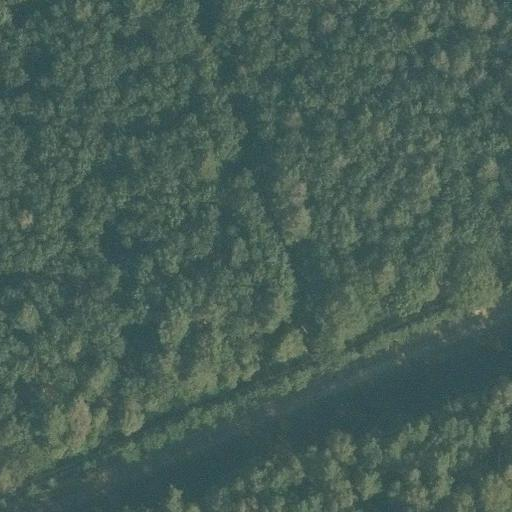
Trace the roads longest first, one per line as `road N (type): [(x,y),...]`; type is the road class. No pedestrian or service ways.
road 1 (track): [(28,511),(511,308)]
road 2 (track): [(102,511),(511,339)]
road 3 (track): [(180,0),(312,393)]
